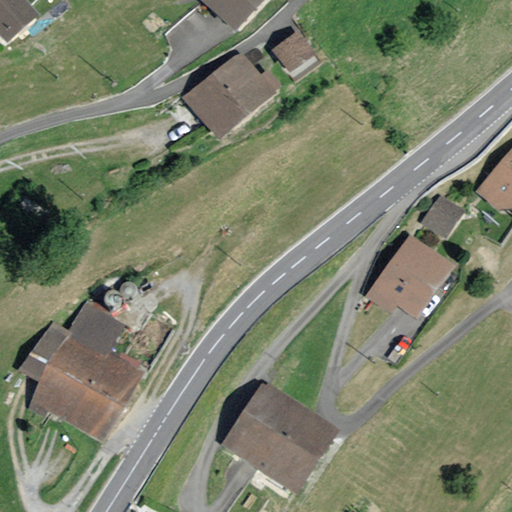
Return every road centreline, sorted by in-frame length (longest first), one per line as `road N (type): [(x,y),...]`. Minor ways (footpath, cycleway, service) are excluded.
road 1 (secondary): [(106,511),(238,317),(414,169)]
road 2 (residential): [(360,262),(328,395),(341,423),(365,413),(511,289)]
road 3 (residential): [(360,262),(229,405),(196,502),(202,511),(222,509),(231,493)]
road 4 (residential): [(302,0),(249,46),(157,98),(0,140)]
road 5 (track): [(50,511),(65,507),(117,443),(180,340),(191,291),(185,280),(164,280)]
road 6 (secondary): [(414,169),(511,88)]
road 7 (track): [(20,397),(25,492),(46,511)]
